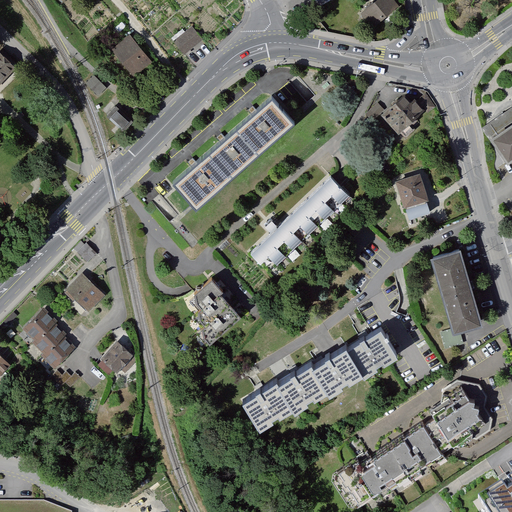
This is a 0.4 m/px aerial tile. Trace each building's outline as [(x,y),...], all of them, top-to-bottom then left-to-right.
[(401,8),(394,0),(381,0),(375,5),(374,3),(367,9),(368,11),(363,15),(375,29),(401,8)] [(194,28),(176,42),(187,56),(205,41),(194,28)] [(132,35),(114,49),(136,77),(154,63),(132,35)] [(0,84),(17,68),(0,51),(0,84)] [(96,77),(88,85),(100,97),(108,89),(96,77)] [(405,96),(384,117),(402,137),(428,112),(418,101),(413,105),(405,96)] [(273,97),(175,183),(198,208),(296,123),(273,97)] [(112,103),(104,112),(109,116),(108,117),(125,133),(135,122),(118,106),(117,107),(112,103)] [(511,159),(511,108),(483,128),(507,163),(511,159)] [(422,172),(396,180),(404,209),(407,208),(428,201),(431,201),(422,172)] [(354,196),(334,176),(254,254),(265,265),(272,258),(280,267),(289,258),(282,249),(289,242),(297,251),(306,243),(297,234),(304,227),(312,236),(322,227),(314,218),(321,212),(329,221),(338,212),(330,203),(336,196),(345,205),(354,196)] [(432,213),(428,201),(407,208),(411,220),(432,213)] [(88,244),(79,253),(89,263),(98,255),(88,244)] [(485,324),(462,246),(432,255),(455,333),(485,324)] [(85,275),(69,291),(90,312),(106,296),(85,275)] [(226,293),(214,281),(198,295),(200,304),(204,310),(201,312),(203,323),(209,329),(214,324),(220,331),(238,315),(232,308),(233,307),(223,295),(226,293)] [(25,330),(37,342),(57,324),(59,322),(46,309),(25,330)] [(35,344),(46,355),(65,336),(67,334),(57,324),(37,342),(35,344)] [(398,357),(380,329),(364,339),(363,337),(360,340),(361,341),(347,349),(362,374),(364,377),(377,369),(375,366),(383,361),(385,364),(398,357)] [(46,355),(44,357),(55,369),(77,348),(65,336),(46,355)] [(134,355),(120,342),(104,359),(119,372),(134,355)] [(348,382),(362,374),(347,349),(345,346),(328,356),(327,355),(323,357),(324,359),(310,367),(325,392),(327,395),(341,387),(339,384),(346,380),(348,382)] [(0,353),(0,377),(12,366),(0,353)] [(37,375),(25,364),(22,368),(33,379),(37,375)] [(312,400),(325,392),(310,367),(309,364),(292,374),(292,372),(287,375),(288,376),(275,384),(290,410),(292,413),(305,404),(303,401),(310,397),(312,400)] [(59,371),(49,381),(54,386),(58,382),(63,387),(67,383),(72,388),(82,378),(77,373),(73,377),(68,372),(64,376),(59,371)] [(490,397),(481,385),(459,380),(446,389),(443,403),(431,411),(437,420),(426,428),(425,425),(373,459),(370,453),(335,475),(333,482),(350,509),(358,511),(382,495),(386,503),(449,462),(444,453),(454,448),(460,449),(475,440),(479,440),(492,432),(495,420),(487,408),(490,397)] [(277,418),(290,410),(275,384),(273,382),(258,391),(257,390),(252,392),(253,394),(239,402),(257,430),(270,422),(268,419),(275,415),(277,418)] [(511,511),(511,479),(478,502),(485,511),(511,511)]
